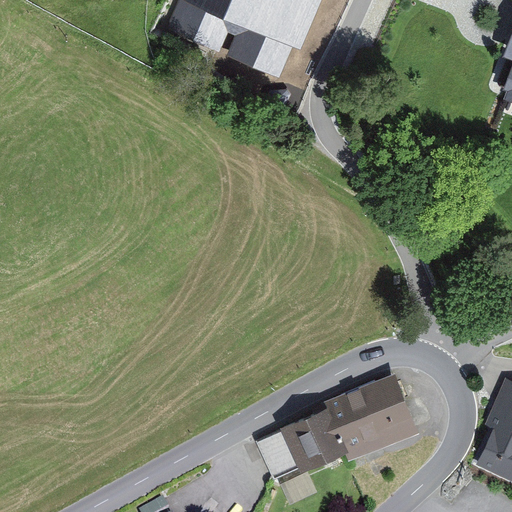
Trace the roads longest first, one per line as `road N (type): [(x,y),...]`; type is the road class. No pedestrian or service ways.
road 1 (tertiary): [(89,511),(379,355),(410,351),(438,360),(458,396),(461,426),(449,454),(391,511)]
road 2 (track): [(438,360),(434,322),(401,238),(369,182),(326,136),(320,106),(364,0)]
